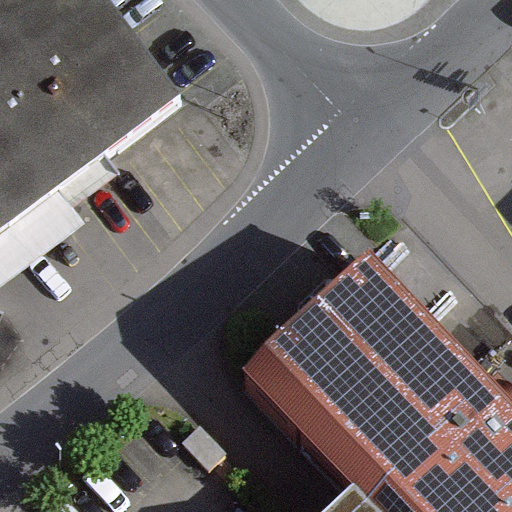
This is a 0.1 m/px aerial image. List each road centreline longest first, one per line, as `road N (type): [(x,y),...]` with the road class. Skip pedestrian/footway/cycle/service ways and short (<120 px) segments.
road 1 (residential): [(363,139),(0,447)]
road 2 (residential): [(509,0),(363,139)]
road 3 (residential): [(363,139),(233,0)]
